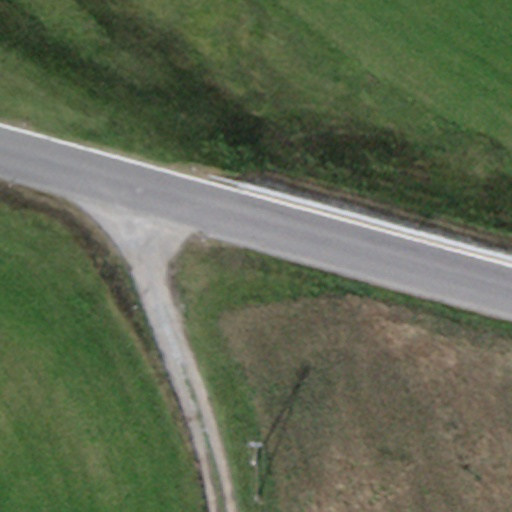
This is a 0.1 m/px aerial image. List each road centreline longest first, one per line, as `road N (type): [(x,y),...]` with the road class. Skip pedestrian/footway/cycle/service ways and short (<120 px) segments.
road 1 (unclassified): [(511,297),(0,152)]
road 2 (track): [(128,188),(217,511)]
